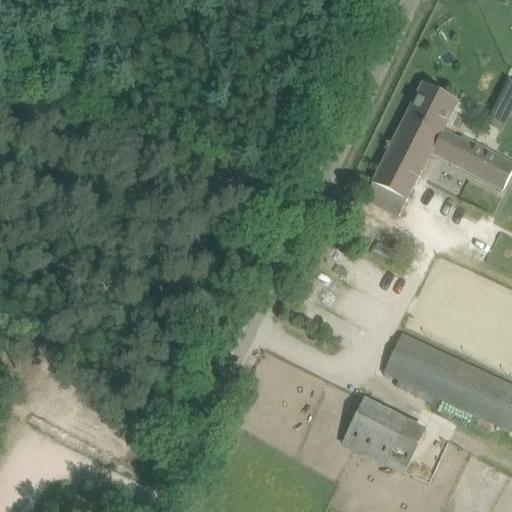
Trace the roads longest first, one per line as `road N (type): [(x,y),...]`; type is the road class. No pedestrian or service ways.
road 1 (unclassified): [(170,511),(408,0)]
road 2 (track): [(168,511),(34,458),(9,511)]
